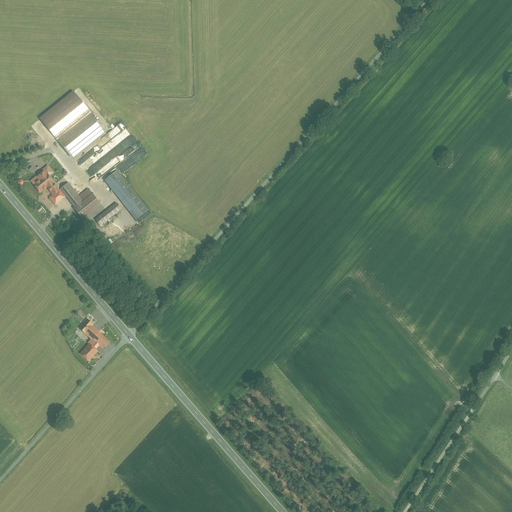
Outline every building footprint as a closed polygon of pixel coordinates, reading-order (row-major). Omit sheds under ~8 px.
[(75,92),(42,119),(74,161),(108,133),(75,92)] [(53,195),(59,191),(52,183),(53,182),(44,172),(40,175),(42,178),(34,185),(40,192),(47,187),(53,195)] [(119,172),(106,182),(138,222),(151,211),(119,172)] [(75,208),(74,209),(82,219),(100,204),(92,194),(83,202),(68,183),(60,190),(75,208)] [(59,190),(59,191),(53,195),(50,198),(55,205),(65,197),(59,190)] [(122,210),(118,204),(96,220),(101,227),(122,210)] [(92,340),(99,332),(92,326),(97,321),(90,315),(79,328),(92,340)] [(110,342),(99,332),(92,340),(95,343),(91,347),(89,345),(81,354),(89,361),(97,352),(95,350),(98,346),(103,350),(110,342)]
